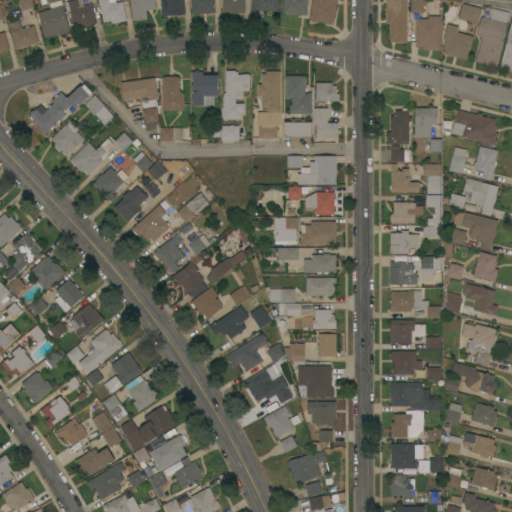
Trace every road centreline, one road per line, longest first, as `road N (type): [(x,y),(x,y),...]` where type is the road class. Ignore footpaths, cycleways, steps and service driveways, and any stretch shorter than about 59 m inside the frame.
road 1 (residential): [(511,98),(364,60),(251,42),(131,50),(0,86)]
road 2 (residential): [(365,511),(364,0)]
road 3 (residential): [(268,511),(201,383),(137,292),(0,142)]
road 4 (residential): [(82,511),(0,396)]
